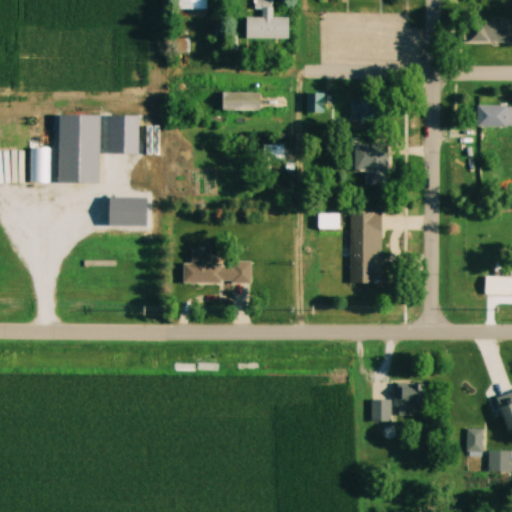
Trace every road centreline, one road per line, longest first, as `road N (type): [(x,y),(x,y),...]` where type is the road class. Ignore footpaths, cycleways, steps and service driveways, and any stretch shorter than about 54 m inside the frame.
road 1 (tertiary): [(511,333),(0,331)]
road 2 (residential): [(436,333),(436,0)]
road 3 (residential): [(511,73),(306,72)]
